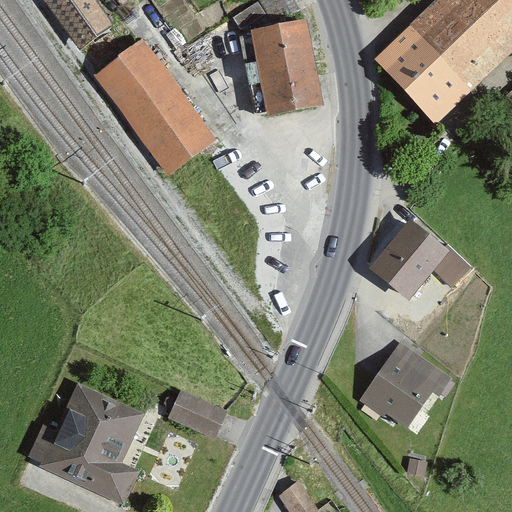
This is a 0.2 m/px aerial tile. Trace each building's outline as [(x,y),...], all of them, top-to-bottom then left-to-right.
[(47,0),(80,47),(109,27),(90,0),(47,0)] [(511,0),(444,0),(384,58),(436,112),(511,38),(511,0)] [(258,27),(271,102),(316,94),(303,19),(258,27)] [(208,141),(139,43),(101,70),(170,168),(208,141)] [(414,217),(375,259),(406,288),(445,247),(414,217)] [(390,338),(362,381),(402,408),(431,365),(390,338)] [(28,456),(118,496),(130,469),(111,461),(134,411),(64,379),(28,456)] [(168,408),(213,426),(222,405),(177,386),(168,408)] [(281,489),(296,511),(300,511),(314,503),(297,478),(281,489)]
